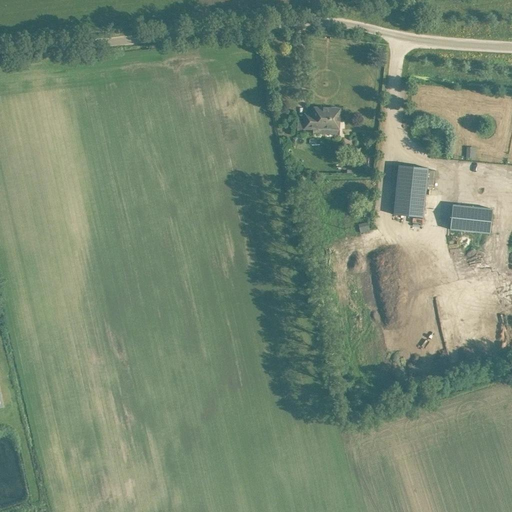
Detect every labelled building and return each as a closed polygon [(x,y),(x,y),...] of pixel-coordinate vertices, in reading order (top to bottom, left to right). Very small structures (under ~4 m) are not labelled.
[(305,118),(304,128),(313,129),(314,129),(314,126),(317,126),(317,128),(339,129),(339,119),(340,109),(338,109),(337,107),(332,107),(331,108),(314,108),(314,114),(305,114),(305,118)] [(467,146),(466,157),(476,157),(477,147),(467,146)] [(397,175),(393,214),(423,217),(426,187),(434,187),(435,171),(428,170),(428,168),(398,165),(397,175)] [(452,205),(450,229),(490,233),(492,209),(452,205)] [(360,233),(369,231),(367,222),(358,224),(360,233)]
